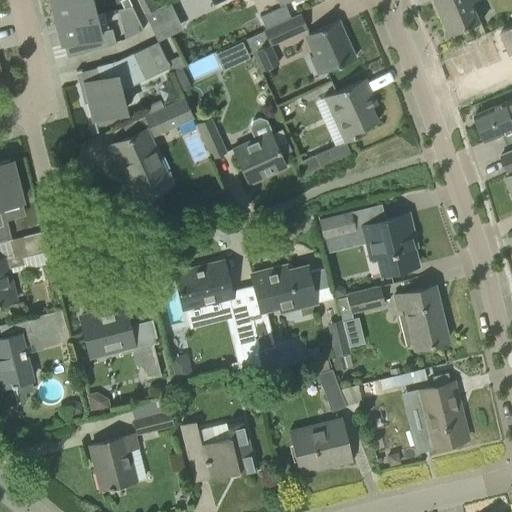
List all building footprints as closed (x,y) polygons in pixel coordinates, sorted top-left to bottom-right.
[(57,27),(95,18),(90,0),(77,0),(52,6),(57,27)] [(122,0),(114,2),(116,12),(131,8),(126,0),(122,0)] [(434,0),(450,35),(468,27),(480,22),(472,3),(478,0),(434,0)] [(150,27),(175,14),(168,1),(143,13),(150,27)] [(259,17),(265,29),(290,17),(285,5),(259,17)] [(116,12),(124,41),(142,32),(131,8),(116,12)] [(245,38),(252,53),(307,27),(301,13),(291,18),(290,17),(265,29),(265,30),(245,38)] [(112,35),(100,38),(95,18),(57,27),(62,48),(82,43),(85,54),(109,48),(115,46),(112,35)] [(307,33),(324,71),(354,57),(337,20),(319,28),(307,33)] [(239,41),(214,53),(221,67),(246,55),(239,41)] [(127,87),(158,72),(146,46),(115,61),(95,66),(98,79),(83,83),(95,132),(97,132),(95,125),(114,120),(113,114),(124,111),(123,106),(124,105),(124,104),(122,104),(117,85),(125,83),(127,87)] [(511,51),(511,50),(497,53),(499,66),(511,63),(511,51)] [(177,56),(166,61),(171,71),(182,65),(177,56)] [(365,96),(371,94),(364,78),(324,97),(336,124),(343,142),(300,161),(306,173),(350,153),(345,142),(364,133),(362,127),(376,121),(365,96)] [(119,161),(136,199),(170,184),(148,137),(192,118),(183,98),(166,105),(130,122),(135,133),(108,145),(116,162),(119,161)] [(511,98),(474,115),(486,141),(511,130),(511,98)] [(196,124),(212,159),(226,152),(210,117),(196,124)] [(252,139),(249,141),(231,149),(247,184),(286,166),(270,131),(265,120),(257,117),(251,120),(248,128),(252,139)] [(511,151),(501,157),(508,174),(511,172),(511,151)] [(0,225),(2,225),(0,217),(0,205),(21,200),(11,159),(0,162),(0,225)] [(318,219),(323,238),(354,231),(349,211),(318,219)] [(373,242),(381,274),(416,265),(409,236),(413,235),(408,213),(361,225),(366,244),(373,242)] [(0,258),(0,303),(14,300),(8,273),(27,268),(24,256),(46,251),(41,231),(9,240),(13,256),(4,259),(4,258),(0,258)] [(222,260),(174,273),(179,292),(183,308),(184,307),(189,325),(205,321),(209,310),(207,302),(231,296),(227,280),(222,260)] [(250,274),(259,311),(294,302),(295,307),(332,298),(329,286),(324,267),(307,271),(306,265),(277,272),(276,267),(250,274)] [(337,284),(329,286),(332,298),(335,297),(345,294),(343,287),(337,284)] [(396,309),(405,307),(415,348),(447,340),(433,285),(414,290),(393,295),(396,309)] [(345,294),(349,312),(383,304),(378,286),(345,294)] [(340,319),(341,319),(342,321),(351,319),(349,312),(345,294),(335,297),(340,319)] [(10,305),(13,316),(24,313),(21,302),(10,305)] [(80,317),(84,336),(88,350),(118,343),(119,349),(133,345),(123,306),(80,317)] [(19,334),(0,338),(0,387),(11,384),(11,386),(16,385),(15,383),(31,379),(22,345),(32,343),(31,340),(66,331),(65,327),(61,309),(26,318),(29,331),(19,334)] [(261,315),(249,318),(258,351),(275,347),(268,322),(263,323),(261,315)] [(258,351),(249,318),(234,322),(244,361),(230,364),(232,371),(261,364),(258,351)] [(341,319),(340,319),(325,322),(333,355),(349,351),(341,319)] [(137,348),(145,379),(161,375),(153,344),(137,348)] [(191,376),(185,353),(169,357),(175,380),(191,376)] [(341,354),(329,357),(332,370),(344,367),(341,354)] [(397,368),(390,369),(391,376),(398,374),(397,368)] [(316,373),(331,411),(345,406),(331,369),(316,373)] [(427,430),(430,429),(434,446),(467,438),(453,382),(418,391),(427,430)] [(96,392),(87,395),(91,413),(109,409),(106,398),(96,392)] [(71,401),(68,413),(78,416),(82,403),(71,401)] [(134,419),(137,434),(172,425),(169,411),(134,419)] [(290,432),(299,471),(350,459),(340,420),(290,432)] [(204,460),(208,478),(237,471),(238,475),(254,471),(241,421),(227,424),(230,436),(200,443),(195,421),(182,424),(191,463),(204,460)] [(100,489),(107,487),(108,489),(112,488),(111,486),(134,480),(127,451),(137,448),(134,434),(123,436),(89,445),(100,489)] [(397,452),(386,455),(388,465),(399,463),(397,452)]
